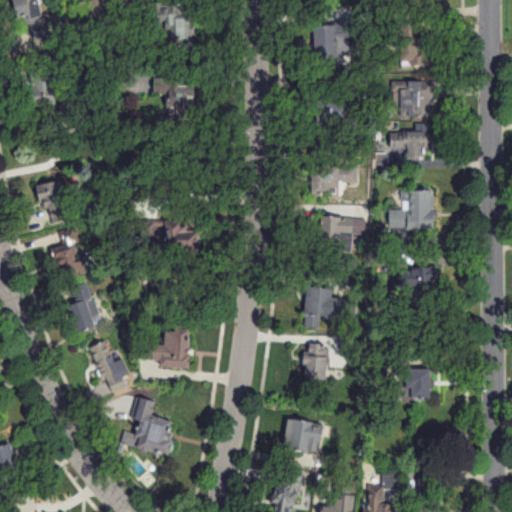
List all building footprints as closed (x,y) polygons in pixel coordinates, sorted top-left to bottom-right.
[(51,37),(40,0),(13,0),(19,19),(28,17),(35,41),(51,37)] [(54,0),(58,8),(77,0),(54,0)] [(94,0),(89,3),(102,27),(121,17),(111,0),(94,0)] [(135,0),(117,0),(126,9),(135,0)] [(152,3),(152,44),(195,44),(196,19),(182,19),(182,3),(152,3)] [(401,24),(401,67),(434,66),(434,37),(423,37),(423,24),(401,24)] [(318,26),(318,64),(344,64),(344,35),(351,35),(351,26),(318,26)] [(435,82),(410,82),(410,87),(395,87),(395,118),(435,118),(435,82)] [(321,88),(319,134),(349,136),(350,103),(340,102),(341,89),(321,88)] [(393,149),(409,149),(409,158),(429,158),(429,133),(393,133),(393,149)] [(313,154),(313,196),(345,196),(345,181),(353,181),(352,153),(313,154)] [(40,186),(48,224),(70,220),(62,181),(40,186)] [(436,229),(436,192),(409,192),(409,211),(390,211),(390,229),(436,229)] [(364,235),(365,219),(320,218),(319,252),(355,253),(356,235),(364,235)] [(194,231),(194,222),(167,222),(167,252),(203,252),(203,231),(194,231)] [(74,242),(53,251),(66,282),(87,273),(74,242)] [(398,289),(416,289),(416,299),(439,299),(439,270),(398,270),(398,289)] [(77,333),(98,330),(91,284),(73,287),(76,306),(73,306),(77,333)] [(336,290),(310,288),(308,324),(318,324),(319,319),(333,320),(333,316),(357,318),(359,301),(336,299),(336,290)] [(193,368),(194,333),(168,333),(168,346),(157,345),(156,368),(193,368)] [(91,347),(108,388),(126,380),(109,339),(91,347)] [(315,380),(326,378),(324,362),(313,363),(315,380)] [(396,381),(397,400),(434,400),(434,369),(404,369),(404,381),(396,381)] [(287,448),(321,454),(326,425),(291,419),(287,448)] [(23,466),(12,443),(0,448),(0,470),(3,476),(23,466)] [(343,454),(328,453),(327,470),(343,471),(343,454)] [(275,511),(299,511),(300,478),(276,477),(275,511)] [(353,511),(360,483),(340,478),(332,511),(353,511)] [(368,484),(367,511),(397,511),(398,506),(387,505),(388,485),(368,484)] [(441,511),(442,492),(417,492),(417,511),(441,511)]
